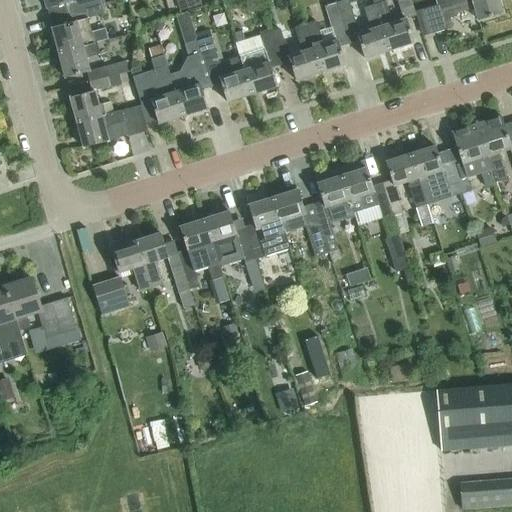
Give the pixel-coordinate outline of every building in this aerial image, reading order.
[(73,11),(100,4),(98,0),(78,0),(71,2),(73,11)] [(180,0),(184,10),(206,3),(205,0),(180,0)] [(358,34),(350,7),(347,0),(337,3),(339,11),(349,43),(359,40),(365,58),(389,51),(375,5),(374,5),(365,8),(372,30),(358,34)] [(392,24),(391,20),(384,0),(372,0),(374,5),(375,5),(389,51),(414,43),(407,19),(416,16),(415,12),(411,0),(397,0),(404,20),(392,24)] [(455,0),(437,5),(415,11),(422,35),(431,32),(431,34),(444,30),(440,17),(446,15),(446,18),(454,15),(454,13),(474,8),(478,21),(502,14),(497,0),(455,0)] [(323,41),(322,41),(315,21),(306,24),(321,72),(346,64),(340,46),(349,43),(339,11),(337,3),(324,7),(335,41),(324,45),(323,41)] [(73,11),(75,20),(52,26),(59,53),(96,43),(107,40),(104,29),(91,33),(88,19),(103,15),(100,4),(73,11)] [(281,65),(291,61),(297,80),(321,72),(306,24),(294,28),(301,52),(289,56),(281,29),(271,32),(281,65)] [(271,68),(281,65),(271,32),(236,43),(240,56),(251,94),(277,86),(271,68)] [(212,86),(222,83),(228,102),(251,94),(240,56),(230,60),(234,73),(223,77),(210,37),(197,41),(202,54),(205,65),(211,83),(212,86)] [(197,41),(187,44),(184,45),(188,57),(179,72),(170,75),(183,116),(208,108),(202,86),(211,83),(205,65),(202,54),(197,41)] [(96,43),(59,53),(65,77),(86,72),(89,82),(118,74),(128,72),(125,62),(116,64),(89,71),(86,59),(99,55),(96,43)] [(142,75),(132,78),(146,123),(157,120),(158,123),(183,116),(170,75),(164,56),(150,60),(154,71),(142,75)] [(110,102),(103,104),(97,105),(94,92),(121,85),(118,74),(89,82),(91,91),(70,97),(77,123),(113,113),(110,102)] [(83,147),(107,140),(107,139),(127,134),(127,136),(147,130),(141,106),(113,113),(77,123),(83,147)] [(502,119),(477,126),(494,183),(507,179),(499,156),(498,156),(497,154),(510,150),(511,155),(511,143),(510,144),(504,126),(502,119)] [(452,134),(454,142),(460,160),(451,163),(461,195),(471,192),(467,179),(481,174),(484,186),(494,183),(477,126),(452,134)] [(435,147),(410,155),(426,205),(438,202),(435,193),(448,189),(451,198),(461,195),(451,163),(441,166),(435,147)] [(407,183),(409,187),(416,209),(426,205),(410,155),(386,163),(391,181),(382,184),(392,216),(402,213),(393,187),(407,183)] [(372,187),(366,169),(364,163),(339,170),(353,214),(377,206),(382,220),(392,216),(382,184),(372,187)] [(322,201),(312,205),(320,227),(328,254),(337,251),(328,224),(333,223),(344,219),(344,221),(354,218),(353,214),(339,170),(315,178),(317,184),(322,201)] [(297,191),(273,198),(284,234),(305,227),(315,258),(328,254),(320,227),(312,205),(302,208),(297,191)] [(253,225),(245,227),(252,249),(255,260),(289,249),(284,234),(273,198),(248,206),(253,225)] [(229,212),(204,220),(213,248),(217,261),(242,254),(245,263),(255,260),(252,249),(245,227),(234,231),(229,212)] [(186,250),(176,252),(182,271),(186,281),(189,290),(198,287),(193,271),(207,266),(211,280),(222,277),(217,261),(213,248),(204,220),(179,228),(186,250)] [(160,233),(135,241),(150,288),(161,285),(155,266),(154,262),(167,258),(175,285),(183,310),(194,306),(189,290),(186,281),(182,271),(176,252),(167,255),(160,233)] [(385,239),(395,272),(409,268),(399,235),(385,239)] [(132,269),(133,273),(139,291),(150,288),(135,241),(110,249),(118,273),(132,269)] [(32,278),(5,286),(15,318),(18,329),(19,329),(30,326),(27,318),(38,315),(46,339),(76,330),(67,299),(41,306),(32,278)] [(130,308),(120,278),(93,287),(102,316),(130,308)] [(0,353),(1,354),(0,351),(0,326),(4,325),(7,336),(19,332),(19,329),(18,329),(15,318),(5,286),(0,287),(0,353)] [(235,325),(222,329),(226,344),(239,340),(235,325)] [(305,407),(317,403),(307,372),(295,376),(305,407)] [(14,398),(8,378),(0,380),(0,402),(0,403),(14,398)] [(511,384),(436,391),(441,452),(511,446),(511,384)] [(293,393),(276,398),(281,413),(298,408),(293,393)] [(481,510),(511,507),(511,479),(460,484),(462,511),(481,510)]
